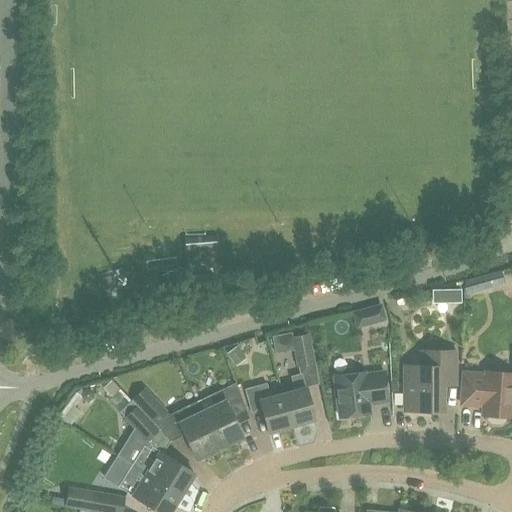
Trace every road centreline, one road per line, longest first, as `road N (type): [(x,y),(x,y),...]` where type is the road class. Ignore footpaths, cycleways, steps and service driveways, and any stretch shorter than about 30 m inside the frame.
road 1 (residential): [(0,394),(511,246)]
road 2 (tertiary): [(0,285),(9,201),(5,0)]
road 3 (residential): [(511,450),(378,440),(278,460),(256,477)]
road 4 (residential): [(256,477),(388,474),(508,505)]
